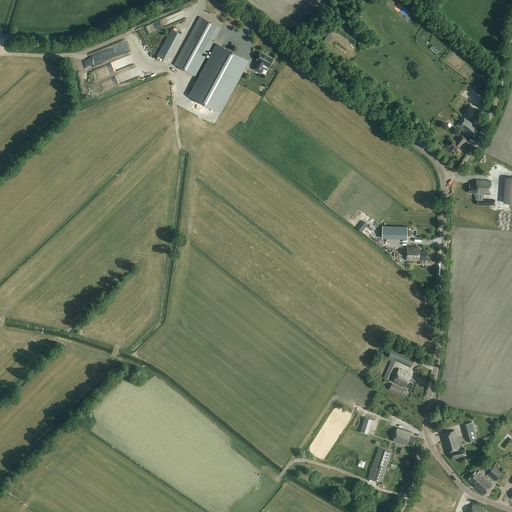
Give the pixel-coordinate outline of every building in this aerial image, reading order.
[(151,27),(153,32),(180,20),(177,15),(151,27)] [(220,28),(199,17),(174,65),(194,76),(220,28)] [(157,55),(168,61),(182,35),(171,29),(157,55)] [(140,48),(145,45),(139,34),(135,36),(140,48)] [(188,96),(221,113),(249,61),(216,44),(188,96)] [(149,64),(154,61),(146,47),(141,50),(149,64)] [(253,69),(260,73),(263,68),(263,67),(260,66),(262,62),(268,66),(270,67),(274,60),(260,52),(256,60),(258,61),(253,69)] [(126,74),(128,80),(139,76),(136,70),(126,74)] [(470,138),(479,127),(471,120),(470,120),(464,115),(456,125),(460,129),(460,130),(470,138)] [(462,147),(468,140),(460,133),(455,140),(454,139),(448,146),(456,152),(461,146),(462,147)] [(470,184),(470,193),(476,193),(476,194),(479,194),(485,194),(491,195),(492,181),(477,180),(477,185),(470,184)] [(383,226),(382,239),(407,239),(408,227),(383,226)] [(427,260),(427,252),(420,251),(420,248),(407,247),(407,260),(420,261),(420,260),(427,260)] [(393,346),(388,357),(410,367),(415,356),(393,346)] [(384,377),(388,379),(395,364),(391,362),(384,377)] [(412,389),(416,381),(410,379),(412,374),(399,368),(393,382),(405,387),(406,387),(410,388),(412,389)] [(405,390),(392,384),(390,389),(402,396),(405,390)] [(373,420),(365,417),(360,432),(368,435),(373,420)] [(470,431),(466,432),(468,442),(473,441),(472,436),(476,434),(474,426),(473,422),(468,423),(470,431)] [(396,436),(394,441),(407,445),(407,444),(413,446),(416,438),(410,436),(411,432),(397,427),(395,436),(396,436)] [(453,459),(466,456),(464,448),(459,449),(458,448),(460,448),(455,431),(441,434),(444,443),(445,443),(446,447),(445,448),(446,452),(450,451),(453,459)] [(369,478),(382,483),(392,452),(379,448),(369,478)] [(502,480),(505,476),(494,466),(493,468),(490,466),(487,470),(490,472),(487,474),(496,481),(499,477),(502,480)] [(477,473),(475,472),(468,480),(475,485),(475,488),(484,495),(493,484),(479,472),(477,473)] [(438,482),(431,488),(441,501),(449,495),(445,490),(444,490),(443,489),(443,488),(438,482)] [(418,500),(411,511),(419,511),(424,503),(418,500)]
